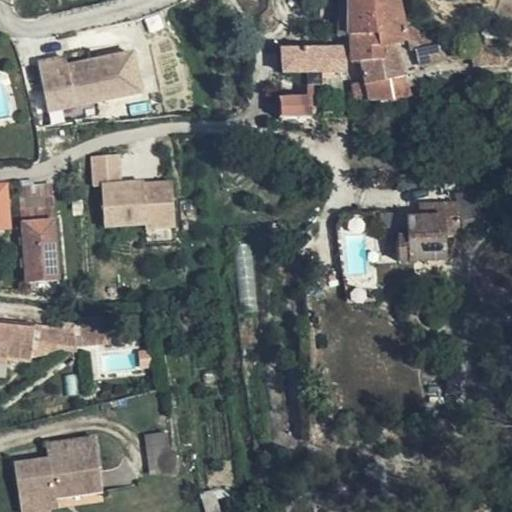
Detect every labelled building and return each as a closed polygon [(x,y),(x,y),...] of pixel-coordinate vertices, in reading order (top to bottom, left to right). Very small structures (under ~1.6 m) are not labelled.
[(339,36),(348,36),(347,0),(339,0),(340,23),(339,36)] [(408,42),(405,27),(399,0),(347,0),(348,36),(350,36),(351,55),(395,45),(408,42)] [(365,87),(368,101),(388,101),(393,99),(387,83),(404,78),(395,45),(351,55),(352,65),(360,64),(365,87)] [(447,62),(443,45),(416,52),(420,70),(447,62)] [(496,48),(473,49),(473,66),(496,66),(496,48)] [(308,50),(282,51),(282,74),(307,73),(321,73),(345,72),(344,49),(308,50)] [(77,58),(48,62),(56,111),(150,95),(143,55),(103,62),(103,66),(78,70),(77,58)] [(321,73),(307,73),(307,100),(313,100),(313,88),(321,88),(321,73)] [(387,83),(393,99),(404,94),(405,82),(404,78),(387,83)] [(353,90),(354,101),(368,101),(365,87),(353,90)] [(313,100),(307,100),(282,100),(282,119),(313,119),(313,100)] [(96,181),(104,181),(125,179),(123,152),(94,154),(96,181)] [(125,179),(104,181),(107,224),(149,220),(149,226),(178,224),(175,178),(146,180),(146,178),(125,179)] [(53,186),(20,188),(27,283),(59,281),(53,186)] [(0,229),(10,229),(7,187),(0,187),(0,229)] [(487,228),(482,208),(457,214),(462,234),(487,228)] [(446,262),(445,219),(408,221),(408,237),(399,238),(401,263),(446,262)] [(260,308),(252,242),(237,244),(244,310),(260,308)] [(184,321),(194,320),(193,309),(183,310),(184,321)] [(0,325),(34,329),(35,325),(0,321),(0,325)] [(36,329),(34,329),(0,325),(0,364),(7,365),(8,360),(32,363),(33,353),(36,329)] [(62,333),(36,329),(33,353),(59,356),(60,346),(80,346),(79,338),(62,336),(62,333)] [(80,331),(79,338),(80,346),(105,345),(104,329),(80,331)] [(149,475),(172,473),(168,435),(145,437),(149,475)] [(55,493),(55,498),(103,493),(96,439),(60,444),(62,460),(51,461),(16,466),(20,498),(55,493)] [(62,460),(60,444),(49,445),(51,461),(62,460)] [(32,511),(56,510),(55,498),(55,493),(20,498),(22,511),(32,511)]
